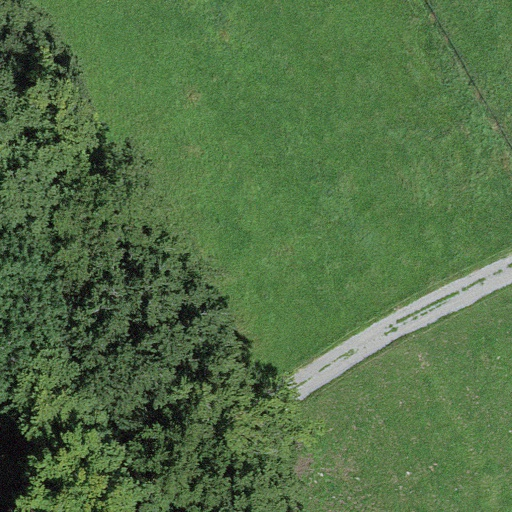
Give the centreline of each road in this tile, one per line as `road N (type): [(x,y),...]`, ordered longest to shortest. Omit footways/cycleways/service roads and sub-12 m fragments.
road 1 (track): [(0,133),(221,433)]
road 2 (track): [(511,270),(324,362),(221,433)]
